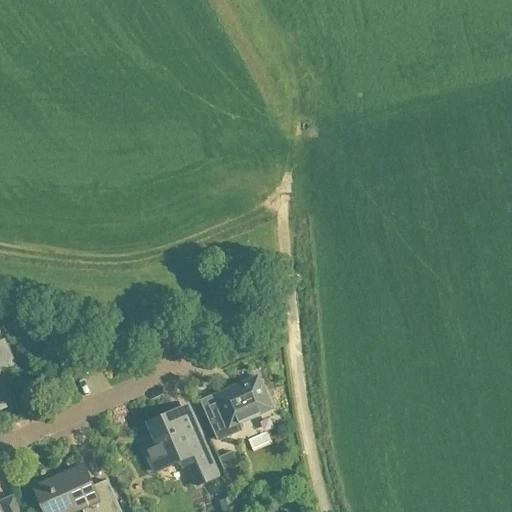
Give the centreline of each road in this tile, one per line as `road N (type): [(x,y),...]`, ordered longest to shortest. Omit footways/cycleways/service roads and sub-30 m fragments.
road 1 (unclassified): [(325,511),(287,284)]
road 2 (residential): [(0,449),(148,383),(177,349)]
road 3 (track): [(287,284),(283,198),(296,84)]
